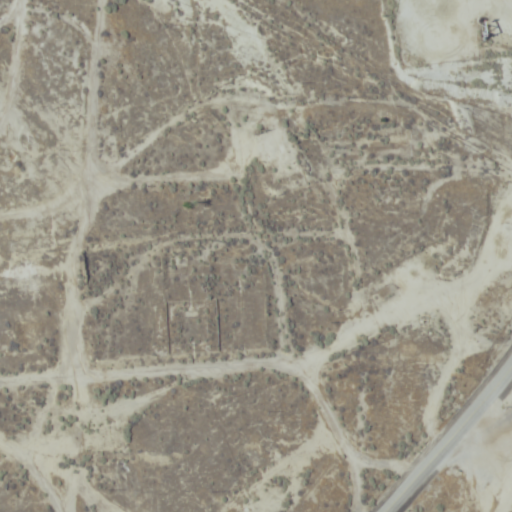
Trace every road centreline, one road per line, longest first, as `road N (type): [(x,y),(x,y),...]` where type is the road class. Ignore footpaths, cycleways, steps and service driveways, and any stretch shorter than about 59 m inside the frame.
road 1 (residential): [(365,511),(277,424),(0,467)]
road 2 (residential): [(381,511),(511,353)]
